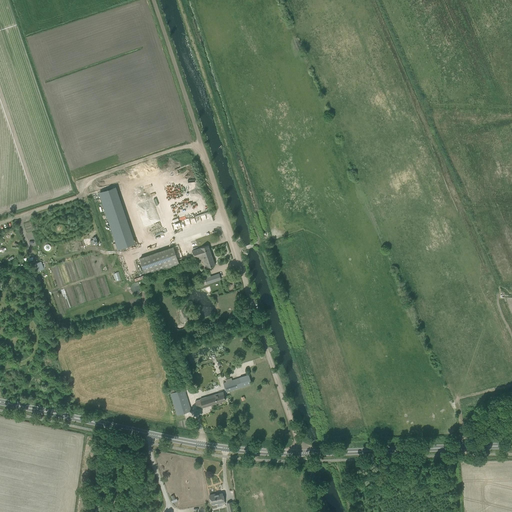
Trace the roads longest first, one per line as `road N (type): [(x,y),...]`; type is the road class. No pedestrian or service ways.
road 1 (tertiary): [(511,446),(248,451),(0,401)]
road 2 (track): [(304,453),(147,0)]
road 3 (track): [(0,223),(200,159)]
